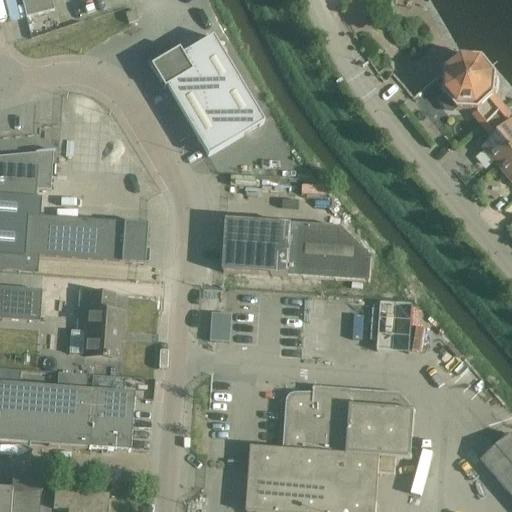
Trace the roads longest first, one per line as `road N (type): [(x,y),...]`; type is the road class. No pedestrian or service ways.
road 1 (unclassified): [(166,511),(187,223),(182,187),(133,110),(101,82),(83,76),(0,86)]
road 2 (unknown): [(177,362),(405,371),(427,380),(459,428),(478,511)]
road 3 (unclassified): [(511,267),(358,81),(310,0)]
